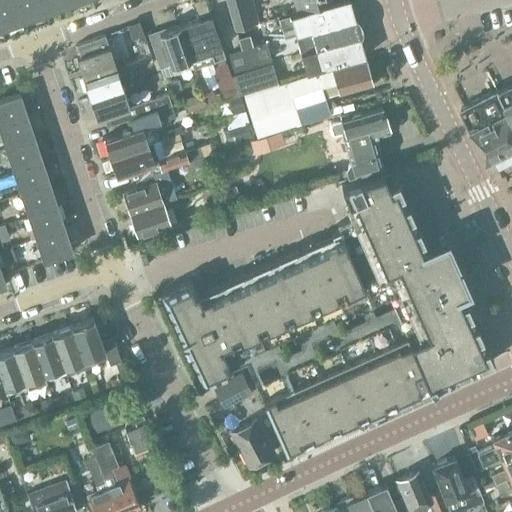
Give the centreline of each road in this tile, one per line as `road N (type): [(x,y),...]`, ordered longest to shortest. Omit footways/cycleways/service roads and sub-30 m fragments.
road 1 (tertiary): [(224,509),(511,381)]
road 2 (residential): [(224,509),(110,272)]
road 3 (tertiary): [(511,247),(401,26)]
road 4 (residential): [(110,272),(39,53)]
road 5 (residential): [(189,0),(39,53)]
